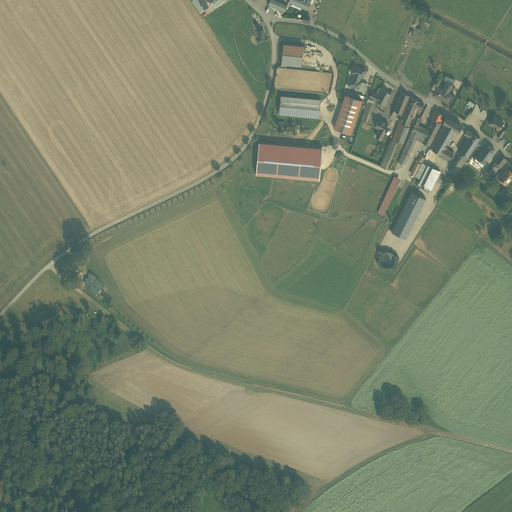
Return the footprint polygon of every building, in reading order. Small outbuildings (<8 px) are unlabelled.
[(200,13),(208,7),(202,0),(193,0),(192,1),(200,13)] [(270,0),(268,6),(284,13),(287,6),(272,0),(270,0)] [(301,0),(299,6),(306,10),(310,0),(301,0)] [(303,46),(283,44),(282,56),(281,64),(301,66),(302,59),(303,46)] [(354,74),(352,79),(350,78),(348,84),(352,85),(351,87),(358,89),(359,89),(361,82),(359,81),(361,76),(363,77),(365,70),(353,66),(350,73),(354,74)] [(434,90),(432,94),(446,102),(449,96),(445,94),(446,92),(451,83),(446,80),(441,89),(436,86),(434,90)] [(367,84),(361,82),(359,89),(358,89),(358,90),(364,92),(367,84)] [(391,95),(381,89),(377,96),(375,94),(372,92),(369,97),(385,106),(387,103),(386,102),(391,95)] [(409,96),(401,92),(391,116),(390,116),(388,119),(395,123),(397,119),(399,120),(409,96)] [(362,101),(345,95),(333,128),(350,134),(362,101)] [(320,99),(280,96),(278,114),(318,118),(320,99)] [(418,101),(410,97),(407,104),(415,108),(416,106),(418,101)] [(361,120),(367,122),(373,105),(367,103),(361,120)] [(415,108),(407,104),(400,122),(408,127),(415,108)] [(444,116),(434,110),(430,118),(432,119),(441,123),(444,116)] [(501,121),(494,116),(489,124),(498,130),(501,125),(500,124),(501,121)] [(461,126),(445,117),(442,122),(444,123),(441,128),(453,136),(456,130),(458,131),(459,131),(461,126)] [(419,141),(422,143),(425,136),(424,136),(427,129),(425,128),(418,125),(419,123),(418,123),(420,119),(418,118),(398,162),(405,165),(416,140),(419,141)] [(387,124),(378,119),(374,127),(379,129),(383,131),(387,124)] [(441,123),(432,119),(427,129),(424,136),(425,136),(422,143),(430,146),(441,123)] [(409,127),(408,127),(400,122),(399,122),(392,139),(398,141),(403,143),(409,127)] [(453,136),(441,128),(430,148),(440,154),(439,156),(448,162),(453,153),(446,148),(453,136)] [(383,131),(379,129),(376,136),(381,139),(385,132),(383,131)] [(471,132),(466,129),(464,134),(468,137),(458,152),(460,153),(467,157),(474,146),(480,138),(471,132)] [(398,141),(392,139),(380,167),(386,170),(398,141)] [(320,163),(322,148),(258,142),(256,174),(319,180),(320,163)] [(494,150),(486,144),(481,151),(476,158),(484,164),(494,151),(494,150)] [(456,175),(467,157),(460,153),(449,171),(456,175)] [(506,160),(501,155),(501,156),(493,164),(493,165),(487,172),(492,176),(506,160)] [(484,164),(476,158),(473,161),(482,167),(484,164)] [(415,177),(421,165),(416,162),(415,165),(415,166),(411,175),(415,177)] [(422,162),(421,165),(415,177),(419,179),(417,183),(424,187),(422,190),(427,192),(429,189),(430,190),(440,171),(422,162)] [(511,179),(511,172),(508,168),(499,177),(507,185),(511,179)] [(378,212),(383,215),(399,179),(394,176),(378,212)] [(425,199),(411,192),(391,232),(405,239),(425,199)] [(393,266),(393,253),(380,252),(380,258),(379,258),(379,266),(393,266)]
